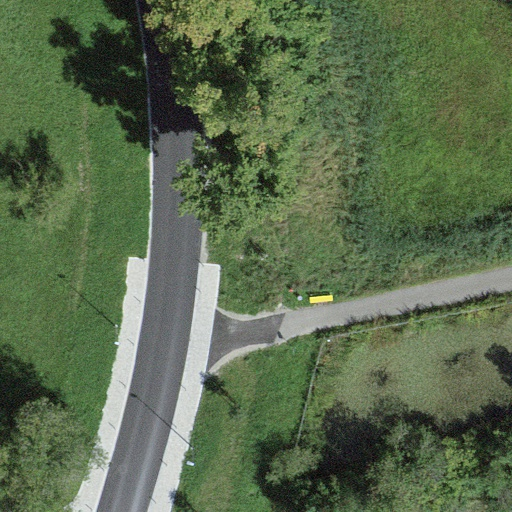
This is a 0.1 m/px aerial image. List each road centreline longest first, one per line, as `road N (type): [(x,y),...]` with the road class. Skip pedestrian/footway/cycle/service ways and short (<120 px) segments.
road 1 (unclassified): [(122,511),(177,343),(191,189),(174,0)]
road 2 (track): [(177,343),(383,312),(511,281)]
